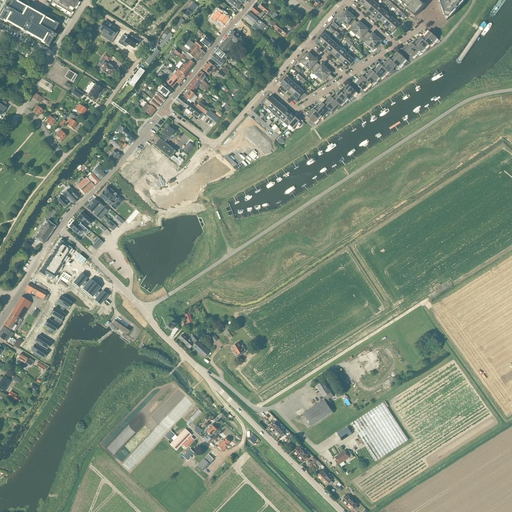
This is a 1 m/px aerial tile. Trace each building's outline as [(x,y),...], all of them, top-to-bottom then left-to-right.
[(4,9),(0,16),(0,19),(3,21),(4,19),(12,24),(12,23),(15,24),(14,25),(22,30),(23,31),(23,30),(26,32),(34,37),(35,36),(37,37),(37,38),(45,43),(44,44),(48,46),(53,37),(55,38),(56,35),(53,33),(59,24),(55,21),(54,23),(46,18),(45,19),(43,18),(43,17),(27,7),(26,8),(23,7),(24,6),(16,1),(17,0),(16,0),(11,0),(7,7),(4,5),(3,8),(4,9)] [(54,0),(53,3),(61,8),(61,9),(61,10),(62,8),(71,14),(73,9),(76,5),(77,6),(77,5),(76,5),(79,0),(78,0),(54,0)] [(225,0),(237,10),(238,9),(242,4),(243,3),(242,2),(239,0),(225,0)] [(370,0),(365,6),(364,6),(368,10),(375,3),(371,0),(370,0)] [(425,6),(418,0),(396,0),(403,5),(404,4),(407,6),(406,8),(415,16),(425,6)] [(463,2),(464,0),(438,0),(440,5),(443,15),(445,21),(449,17),(463,2)] [(375,3),(368,10),(372,14),(373,14),(379,6),(380,5),(376,1),(375,3)] [(198,6),(194,2),(184,14),(188,17),(198,6)] [(272,12),(270,10),(271,10),(262,3),(258,7),(267,14),(269,16),(270,17),(274,20),(278,15),(274,12),(274,13),(273,11),(272,12)] [(261,18),(264,13),(254,5),(251,10),(261,18)] [(379,6),(373,14),(376,17),(379,14),(383,10),(379,6)] [(342,24),(350,15),(348,13),(349,13),(346,10),(345,12),(343,10),(336,18),(342,24)] [(379,14),(376,17),(380,21),(387,13),(383,10),(379,14)] [(217,11),(211,19),(221,27),(220,26),(222,24),(223,25),(229,19),(222,13),(221,15),(217,11)] [(249,12),(246,16),(254,23),(262,30),(266,25),(249,12)] [(387,13),(380,21),(381,21),(385,24),(391,17),(392,16),(388,12),(387,13)] [(352,26),(356,21),(354,20),(355,18),(352,16),(350,15),(342,24),(347,28),(350,25),(351,26),(352,26)] [(391,17),(385,24),(389,28),(395,21),(391,17)] [(183,21),(180,18),(172,29),(175,31),(183,21)] [(101,27),(99,30),(106,34),(104,38),(108,40),(107,40),(112,42),(111,43),(112,43),(118,32),(115,30),(116,28),(105,21),(102,26),(101,26),(100,27),(101,27)] [(357,34),(363,26),(362,25),(362,24),(359,22),(358,23),(356,21),(352,26),(351,26),(349,29),(356,35),(357,34)] [(395,21),(389,28),(393,32),(399,24),(395,21)] [(290,30),(292,27),(286,22),(283,25),(290,30)] [(284,36),(288,32),(277,23),(273,27),(284,36)] [(362,41),(369,33),(367,31),(368,30),(366,27),(365,28),(363,26),(357,34),(361,38),(359,39),(362,41)] [(237,45),(242,39),(233,31),(219,48),(226,54),(234,43),(237,45)] [(323,46),(329,38),(325,35),(326,34),(324,31),(317,39),(319,41),(318,42),(323,46)] [(426,32),(424,34),(427,36),(433,42),(437,38),(436,37),(429,31),(427,34),(426,32)] [(173,35),(170,32),(159,47),(162,49),(173,35)] [(368,47),(376,38),(375,36),(372,33),(371,35),(369,33),(362,41),(368,47)] [(123,35),(118,43),(125,47),(127,44),(134,49),(139,41),(135,39),(135,38),(132,37),(128,34),(126,37),(123,35)] [(430,46),(433,42),(424,34),(422,35),(423,36),(421,38),(430,46)] [(202,39),(200,41),(201,42),(207,48),(212,42),(205,36),(203,39),(202,39)] [(417,38),(415,40),(425,48),(428,44),(421,38),(420,37),(418,40),(417,38)] [(333,42),(329,38),(323,46),(327,49),(333,42)] [(376,38),(368,47),(373,51),(376,48),(378,49),(383,46),(380,43),(381,41),(379,39),(378,39),(376,38)] [(189,40),(185,45),(190,49),(188,50),(186,53),(193,58),(197,62),(198,62),(200,60),(198,58),(195,55),(196,54),(200,49),(194,44),(189,40)] [(421,52),(425,48),(415,40),(413,41),(414,42),(412,44),(421,52)] [(197,41),(194,44),(200,49),(203,46),(200,43),(197,41)] [(337,46),(338,44),(334,41),(333,42),(327,49),(331,53),(337,46)] [(408,44),(406,45),(416,54),(419,50),(412,44),(412,43),(410,45),(408,44)] [(412,58),(416,54),(406,45),(404,47),(405,48),(403,50),(412,58)] [(341,49),(337,46),(331,53),(335,56),(341,49)] [(218,48),(213,54),(221,60),(221,59),(225,61),(226,62),(227,60),(229,58),(227,56),(225,54),(218,48)] [(159,52),(156,49),(145,63),(148,65),(159,52)] [(196,54),(195,55),(198,58),(200,60),(205,54),(200,49),(196,54)] [(339,60),(345,53),(341,49),(335,56),(339,60)] [(394,53),(392,55),(402,63),(405,59),(405,58),(399,54),(399,53),(398,53),(398,52),(396,54),(396,55),(394,53)] [(105,53),(102,57),(108,62),(111,57),(105,53)] [(305,67),(313,58),(311,56),(311,55),(308,53),(307,55),(305,53),(298,61),(305,67)] [(345,53),(339,60),(343,63),(349,56),(345,53)] [(212,55),(209,58),(220,67),(225,61),(221,59),(221,60),(213,54),(212,55)] [(349,56),(343,63),(347,67),(349,65),(351,67),(357,63),(353,60),(355,59),(350,55),(349,56)] [(399,67),(402,63),(392,55),(390,56),(391,57),(390,59),(396,65),(399,67)] [(108,65),(104,62),(105,60),(102,58),(98,63),(102,66),(100,68),(109,75),(114,69),(112,68),(112,67),(109,65),(108,65)] [(313,58),(305,67),(309,70),(310,69),(311,69),(313,70),(318,64),(316,62),(317,61),(315,59),(314,59),(313,58)] [(385,59),(383,61),(393,69),(396,65),(390,59),(389,58),(387,60),(385,59)] [(184,62),(178,70),(184,75),(190,68),(194,64),(190,60),(187,63),(185,62),(184,63),(184,62)] [(390,73),(393,69),(383,61),(381,62),(383,63),(381,65),(388,71),(390,73)] [(214,72),(216,71),(217,70),(207,62),(201,69),(209,75),(212,71),(214,72)] [(318,64),(313,70),(315,72),(315,73),(313,74),(318,78),(326,69),(324,67),(322,65),(320,66),(318,64)] [(377,65),(375,66),(384,75),(388,71),(381,65),(380,64),(378,66),(377,65)] [(381,79),(384,75),(375,66),(373,68),(374,69),(372,71),(379,77),(381,79)] [(130,80),(128,83),(133,87),(135,84),(144,71),(140,68),(131,81),(130,80)] [(326,69),(318,78),(322,82),(325,79),(329,82),(334,78),(329,74),(330,73),(328,70),(328,71),(326,69)] [(73,82),(77,75),(69,70),(64,77),(73,82)] [(178,70),(174,74),(182,81),(184,79),(185,77),(186,76),(185,76),(184,75),(178,70)] [(368,71),(366,72),(375,81),(379,77),(372,71),(371,70),(369,72),(368,71)] [(195,77),(194,78),(208,89),(209,87),(206,84),(203,81),(205,77),(205,78),(206,76),(200,71),(195,77)] [(372,85),(375,81),(366,72),(364,74),(365,75),(363,77),(372,85)] [(174,90),(182,81),(174,74),(170,78),(166,83),(174,90)] [(291,81),(288,78),(289,77),(286,74),(279,82),(282,84),(281,85),(285,88),(291,81)] [(359,77),(357,78),(367,87),(370,83),(363,77),(362,76),(360,78),(359,77)] [(186,88),(187,89),(187,90),(188,90),(193,94),(197,89),(196,89),(199,85),(202,88),(206,91),(207,89),(208,89),(194,78),(186,88)] [(363,91),(367,87),(357,78),(355,79),(356,81),(354,83),(363,91)] [(295,85),(296,85),(297,84),(292,80),(291,81),(285,88),(289,92),(295,85)] [(96,100),(98,98),(103,90),(103,89),(95,84),(92,89),(88,94),(96,100)] [(299,88),(296,85),(295,85),(289,92),(293,96),(299,88)] [(345,86),(343,87),(353,96),(356,92),(355,91),(350,87),(349,86),(348,85),(346,87),(345,86)] [(157,91),(165,98),(169,92),(161,86),(157,91)] [(299,88),(293,96),(297,99),(299,97),(302,100),(308,96),(303,92),(305,91),(300,87),(299,88)] [(349,100),(353,96),(343,87),(341,89),(342,90),(340,92),(349,100)] [(79,99),(83,94),(76,89),(75,90),(72,94),(79,99)] [(184,96),(182,98),(184,100),(186,101),(186,102),(188,100),(189,100),(189,101),(190,100),(194,95),(194,94),(193,94),(188,90),(184,95),(183,95),(184,96)] [(336,92),(334,93),(344,102),(347,98),(340,92),(340,91),(338,93),(336,92)] [(39,103),(42,98),(36,93),(32,98),(39,103)] [(155,97),(163,103),(165,99),(158,93),(155,97)] [(341,106),(344,102),(334,93),(332,95),(333,96),(332,98),(338,104),(341,106)] [(229,106),(233,101),(230,98),(226,94),(223,97),(228,101),(225,103),(229,106)] [(179,95),(175,100),(175,101),(184,107),(200,120),(204,114),(216,123),(220,119),(212,112),(209,110),(204,106),(200,102),(197,105),(195,108),(195,107),(193,106),(192,105),(188,102),(188,101),(188,102),(187,102),(186,102),(186,101),(184,100),(182,98),(179,96),(179,95)] [(267,108),(275,100),(274,99),(273,98),(274,98),(271,96),(270,97),(267,95),(261,103),(267,108)] [(160,106),(163,103),(155,97),(152,100),(160,106)] [(328,98),(326,99),(335,108),(338,104),(332,98),(331,97),(329,99),(328,98)] [(332,111),(335,108),(326,99),(324,101),(325,102),(323,104),(330,110),(332,111)] [(157,110),(160,106),(152,100),(149,103),(157,110)] [(271,112),(279,103),(278,102),(278,103),(277,102),(278,102),(275,100),(267,108),(271,112)] [(146,103),(142,109),(143,110),(145,112),(150,116),(151,117),(156,111),(149,105),(149,106),(146,103)] [(275,116),(283,107),(282,106),(281,105),(282,105),(279,103),(271,112),(275,116)] [(319,104),(317,105),(326,113),(330,110),(323,104),(322,103),(320,105),(319,104)] [(83,115),(86,110),(79,104),(77,107),(79,109),(77,112),(83,115)] [(39,116),(43,110),(37,105),(34,108),(36,109),(34,112),(39,116)] [(316,107),(314,109),(321,115),(321,116),(323,118),(323,117),(326,113),(317,105),(315,106),(316,107)] [(283,107),(275,116),(280,119),(287,110),(287,109),(286,110),(285,109),(286,109),(283,107)] [(310,110),(308,111),(318,119),(321,116),(321,115),(314,109),(313,109),(311,111),(310,110)] [(284,123),(292,114),(291,113),(290,113),(290,112),(287,110),(280,119),(284,123)] [(314,123),(318,119),(308,111),(306,112),(307,113),(305,115),(314,123)] [(289,125),(296,117),(295,117),(294,117),(294,116),(292,114),(284,123),(288,126),(289,125)] [(51,126),(56,121),(50,116),(47,119),(48,120),(46,122),(51,126)] [(289,125),(293,129),(297,125),(299,127),(303,122),(301,119),(299,121),(297,119),(296,118),(296,117),(289,125)] [(73,129),(77,123),(71,119),(68,122),(70,123),(68,125),(73,129)] [(170,158),(175,151),(165,142),(174,131),(168,126),(163,133),(164,133),(160,139),(154,145),(170,158)] [(131,145),(136,139),(122,127),(118,131),(129,140),(127,141),(131,145)] [(61,140),(66,136),(61,130),(58,132),(59,133),(57,135),(61,140)] [(191,145),(186,152),(188,154),(194,147),(191,145)] [(146,150),(145,152),(156,161),(160,156),(148,147),(148,148),(147,147),(145,149),(146,150)] [(253,160),(257,156),(256,155),(257,153),(254,150),(248,156),(253,160)] [(115,164),(121,156),(114,151),(108,158),(115,164)] [(142,152),(139,157),(151,166),(154,161),(142,152)] [(179,166),(181,163),(173,156),(170,159),(179,166)] [(209,162),(225,174),(225,173),(226,174),(231,171),(229,170),(230,170),(214,158),(211,163),(209,162)] [(132,161),(129,165),(131,166),(142,175),(146,170),(135,162),(134,163),(132,161)] [(205,166),(219,176),(220,177),(225,174),(209,162),(206,166),(205,166)] [(100,180),(105,175),(102,173),(104,170),(99,165),(92,172),(100,179),(100,180)] [(128,165),(124,170),(136,179),(139,175),(128,165)] [(200,169),(200,170),(213,179),(215,180),(219,176),(205,166),(201,170),(200,169)] [(124,170),(121,174),(132,183),(136,179),(124,170)] [(196,173),(208,182),(209,183),(213,179),(200,170),(197,174),(196,173)] [(196,173),(192,178),(202,185),(203,186),(208,182),(196,173)] [(88,178),(88,179),(95,185),(100,180),(93,174),(88,178)] [(117,177),(112,184),(122,192),(125,188),(128,191),(129,189),(131,191),(133,188),(123,180),(122,181),(117,177)] [(90,182),(86,178),(84,179),(79,184),(77,186),(80,190),(84,194),(94,186),(90,182)] [(182,184),(197,195),(200,190),(187,180),(186,181),(184,185),(182,184)] [(179,188),(178,189),(192,198),(195,194),(196,195),(197,195),(182,184),(179,188)] [(104,190),(103,191),(114,201),(118,196),(108,186),(107,188),(106,187),(103,190),(104,190)] [(68,189),(63,194),(67,198),(73,204),(74,205),(79,200),(71,191),(68,189)] [(163,191),(163,192),(179,204),(182,199),(169,189),(166,193),(163,191)] [(100,195),(99,196),(110,206),(114,201),(103,191),(102,192),(99,194),(100,195)] [(157,194),(173,206),(176,202),(179,204),(163,192),(160,196),(157,194)] [(157,194),(153,199),(167,209),(170,204),(173,206),(157,194)] [(60,197),(57,201),(65,207),(68,204),(60,197)] [(94,198),(90,203),(101,213),(105,209),(94,198)] [(150,200),(147,205),(155,211),(158,206),(150,200)] [(90,203),(86,207),(97,218),(101,213),(90,203)] [(44,244),(56,226),(51,223),(52,222),(51,220),(56,212),(52,209),(45,219),(47,220),(35,239),(32,243),(37,247),(40,242),(44,244)] [(82,212),(77,218),(88,228),(93,222),(82,212)] [(117,216),(115,218),(122,224),(124,222),(117,216)] [(73,222),(68,227),(77,235),(81,231),(85,235),(88,231),(80,224),(78,226),(73,222)] [(98,239),(92,247),(96,250),(103,243),(98,239)] [(60,240),(39,272),(44,275),(45,275),(45,274),(52,279),(56,274),(56,273),(62,264),(72,249),(64,243),(60,240)] [(81,274),(72,284),(77,289),(81,285),(83,287),(87,282),(84,280),(86,278),(81,274)] [(90,279),(81,290),(86,294),(95,283),(90,279)] [(29,283),(25,291),(30,294),(31,291),(32,292),(31,293),(33,294),(43,300),(46,301),(49,295),(46,294),(47,293),(29,283)] [(95,284),(86,294),(91,298),(97,291),(100,288),(95,284)] [(98,291),(94,296),(97,298),(93,302),(98,306),(107,295),(102,291),(100,293),(98,291)] [(8,319),(3,325),(4,325),(10,330),(16,321),(17,320),(18,318),(21,320),(31,302),(21,296),(11,313),(8,319)] [(61,296),(57,302),(62,305),(60,309),(63,311),(65,307),(67,309),(71,303),(61,296)] [(54,308),(51,313),(56,317),(53,320),(60,325),(62,322),(62,321),(63,321),(61,320),(64,315),(64,314),(54,308)] [(188,324),(193,322),(189,312),(184,314),(188,324)] [(167,326),(167,327),(167,328),(168,329),(169,329),(169,330),(170,330),(171,330),(172,330),(173,330),(173,329),(174,329),(174,328),(174,327),(175,327),(175,326),(178,323),(180,321),(178,318),(175,320),(172,323),(172,322),(171,322),(170,322),(169,322),(169,323),(168,323),(168,324),(167,324),(167,325),(167,326)] [(48,319),(44,325),(49,328),(47,332),(50,334),(53,330),(54,332),(58,326),(48,319)] [(115,320),(112,324),(116,327),(124,332),(127,334),(130,330),(115,320)] [(11,337),(14,334),(10,331),(3,326),(0,330),(0,337),(4,340),(6,342),(10,337),(8,335),(11,337)] [(183,334),(179,338),(184,343),(190,349),(192,346),(205,357),(209,352),(197,341),(195,339),(196,339),(193,336),(192,336),(189,340),(184,335),(183,334)] [(214,334),(209,338),(213,343),(214,343),(219,339),(218,339),(214,334)] [(38,335),(35,341),(39,344),(37,346),(42,349),(43,346),(47,349),(50,343),(38,335)] [(238,343),(231,347),(237,356),(237,357),(241,354),(243,354),(244,352),(246,351),(243,347),(242,345),(240,346),(238,343)] [(35,345),(31,350),(35,353),(34,356),(37,358),(39,355),(43,358),(47,352),(42,349),(37,346),(35,345)] [(17,360),(16,361),(17,363),(16,363),(22,367),(24,363),(25,363),(25,362),(30,366),(31,365),(33,361),(30,359),(28,358),(28,357),(21,353),(20,355),(18,355),(17,357),(18,358),(17,359),(19,360),(18,360),(17,360)] [(11,366),(8,371),(10,373),(9,374),(13,377),(14,376),(18,370),(11,366)] [(4,376),(0,381),(0,388),(4,392),(11,381),(4,376)] [(330,402),(328,399),(333,396),(323,381),(316,386),(325,400),(324,400),(303,413),(312,426),(332,412),(327,404),(330,402)] [(368,412),(351,423),(376,461),(380,458),(408,439),(383,402),(368,412)] [(198,410),(187,422),(190,425),(201,413),(198,410)] [(275,421),(269,428),(273,433),(276,430),(279,427),(281,425),(277,421),(276,423),(275,421)] [(276,430),(273,433),(278,437),(279,437),(281,439),(285,435),(283,433),(285,431),(284,430),(285,429),(281,424),(281,425),(279,427),(276,430)] [(207,435),(203,439),(207,443),(212,439),(212,438),(214,437),(212,435),(217,430),(217,429),(215,427),(214,427),(213,426),(208,431),(205,433),(207,435)] [(345,441),(350,437),(349,436),(352,434),(348,427),(337,433),(342,441),(344,439),(345,441)] [(176,450),(191,435),(185,429),(177,437),(175,435),(172,439),(174,441),(170,444),(176,450)] [(169,440),(175,435),(171,431),(165,436),(169,440)] [(191,437),(183,445),(186,448),(194,440),(191,437)] [(221,444),(219,447),(224,451),(227,448),(226,447),(230,442),(226,438),(220,444),(221,444)] [(299,445),(293,452),(297,457),(303,451),(300,447),(300,446),(299,445)] [(303,451),(297,457),(298,457),(302,461),(304,460),(307,457),(309,455),(308,455),(310,453),(305,448),(303,451)] [(184,456),(183,457),(184,457),(187,460),(190,457),(194,453),(190,449),(184,456)] [(346,453),(345,451),(335,457),(339,464),(349,458),(350,460),(354,457),(349,451),(346,453)] [(202,471),(213,459),(208,454),(197,466),(198,467),(196,469),(200,472),(202,471)] [(314,466),(312,468),(313,470),(316,468),(315,467),(318,465),(322,470),(324,468),(324,467),(322,465),(321,465),(322,464),(318,461),(315,463),(313,465),(314,466)] [(323,469),(317,476),(321,481),(327,475),(324,471),(323,469)] [(327,475),(321,481),(326,486),(328,484),(330,485),(333,483),(331,481),(333,479),(332,478),(331,479),(327,475)] [(344,499),(342,501),(347,506),(352,500),(349,497),(349,496),(348,495),(346,496),(344,499)] [(352,500),(347,506),(351,511),(354,508),(355,510),(358,507),(356,506),(358,504),(357,503),(356,504),(353,501),(352,500)]
